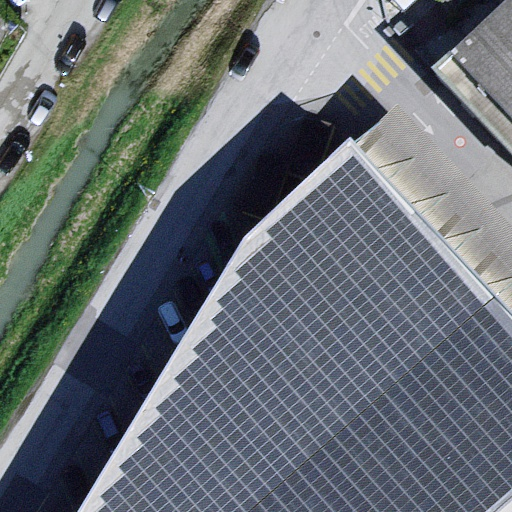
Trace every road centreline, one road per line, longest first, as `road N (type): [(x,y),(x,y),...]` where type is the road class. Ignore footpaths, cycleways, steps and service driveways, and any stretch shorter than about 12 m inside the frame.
road 1 (unclassified): [(312,0),(0,490)]
road 2 (unclassified): [(67,0),(0,118)]
